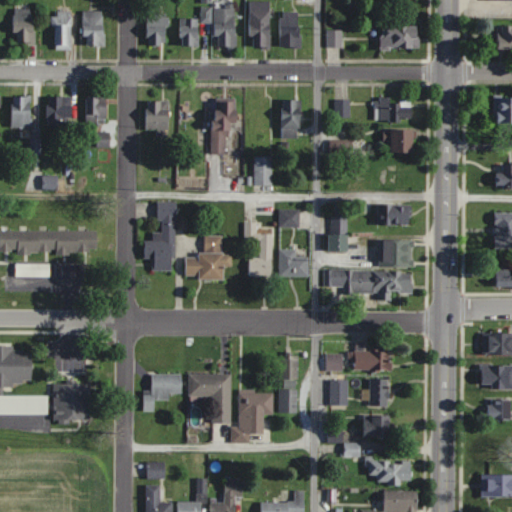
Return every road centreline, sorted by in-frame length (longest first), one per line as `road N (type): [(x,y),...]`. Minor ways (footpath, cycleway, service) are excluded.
road 1 (residential): [(125,511),(130,0)]
road 2 (primary): [(448,511),(451,0)]
road 3 (residential): [(0,70),(511,69)]
road 4 (residential): [(448,318),(0,318)]
